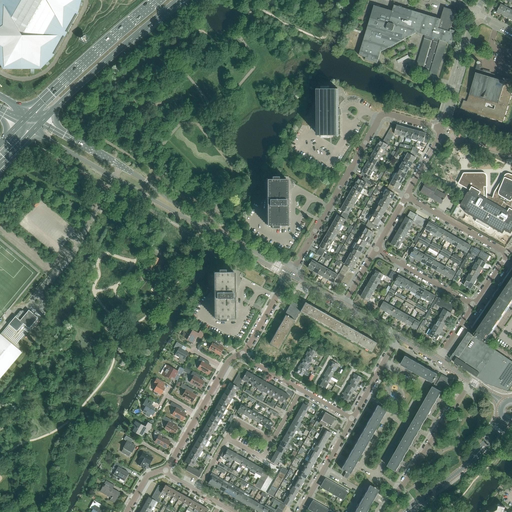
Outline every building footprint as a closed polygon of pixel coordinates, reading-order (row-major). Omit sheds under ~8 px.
[(0,0),(0,64),(3,69),(40,69),(54,55),(78,13),(81,0),(0,0)] [(366,0),(366,1),(361,8),(372,12),(374,5),(381,8),(386,0),(366,0)] [(497,12),(503,15),(507,7),(501,4),(497,12)] [(422,70),(430,73),(429,75),(437,78),(447,42),(451,43),(455,31),(454,31),(457,22),(453,21),(456,11),(444,8),(441,19),(394,5),(392,11),(381,8),(374,5),(372,12),(359,55),(366,58),(365,60),(377,64),(381,52),(416,33),(426,36),(425,39),(424,38),(424,39),(415,71),(414,70),(414,71),(422,73),(421,73),(422,70)] [(503,15),(509,18),(511,11),(511,10),(507,7),(503,15)] [(511,92),(511,79),(480,70),(480,62),(478,61),(478,62),(474,74),(475,74),(471,87),(469,86),(468,89),(471,90),(469,95),(470,95),(468,102),(464,100),(460,108),(472,113),(503,122),(509,102),(504,101),(506,94),(511,95),(511,92)] [(338,135),(338,115),(340,115),(339,112),(338,112),(338,89),(329,89),(329,86),(323,86),(323,89),(318,89),(318,136),(323,135),(323,138),(330,138),(330,135),(338,135)] [(394,134),(400,136),(403,127),(397,125),(396,129),(394,134)] [(400,136),(406,137),(408,128),(403,127),(400,136)] [(406,137),(412,139),(414,130),(408,128),(406,137)] [(412,139),(417,140),(420,132),(414,130),(412,139)] [(420,132),(417,140),(423,142),(426,133),(420,132)] [(380,140),(377,146),(385,150),(388,145),(383,142),(380,140)] [(377,146),(374,151),(382,155),(385,150),(377,146)] [(371,156),(379,161),(382,155),(374,151),(371,156)] [(408,153),(405,158),(413,163),(416,157),(415,157),(410,154),(408,153)] [(379,161),(371,156),(368,161),(376,166),(379,161)] [(405,158),(402,163),(410,168),(413,163),(405,158)] [(368,161),(365,167),(373,171),(376,166),(368,161)] [(399,169),(407,173),(410,168),(402,163),(399,169)] [(365,167),(364,167),(363,168),(363,170),(362,172),(361,175),(369,179),(371,176),(370,176),(373,171),(365,167)] [(399,169),(396,174),(404,178),(407,173),(399,169)] [(459,183),(459,184),(470,190),(468,192),(463,199),(460,205),(466,208),(464,212),(477,219),(475,222),(489,229),(490,227),(503,234),(504,230),(511,234),(511,231),(511,217),(511,216),(511,174),(510,174),(509,174),(508,174),(507,174),(506,174),(505,175),(504,176),(495,191),(494,192),(493,197),(487,195),(487,191),(484,191),(484,187),(487,187),(487,177),(487,176),(486,175),(486,174),(485,174),(485,173),(484,173),(483,173),(482,173),(464,173),(463,173),(463,174),(459,182),(459,183)] [(396,174),(393,179),(401,184),(404,178),(396,174)] [(267,225),(272,225),(272,228),(278,228),(278,225),(286,225),(286,179),(278,179),(278,176),(271,177),(271,179),(267,179),(267,225)] [(362,180),(359,178),(356,184),(363,188),(366,183),(362,180)] [(393,179),(390,184),(395,187),(398,189),(401,184),(393,179)] [(432,197),(440,202),(441,200),(444,201),(448,192),(427,180),(421,192),(431,198),(432,197)] [(363,188),(356,184),(353,189),(360,193),(363,188)] [(353,189),(350,194),(357,199),(360,193),(353,189)] [(387,190),(384,195),(392,199),(395,194),(392,192),(387,190)] [(350,194),(347,199),(355,204),(357,199),(350,194)] [(384,195),(381,200),(389,205),(392,199),(384,195)] [(347,199),(344,205),(352,209),(355,204),(347,199)] [(381,200),(378,205),(386,210),(389,205),(381,200)] [(352,209),(344,205),(341,210),(344,212),(348,214),(349,214),(352,209)] [(375,211),(383,215),(386,210),(378,205),(375,211)] [(383,215),(375,211),(372,216),(380,220),(383,215)] [(414,222),(418,224),(422,226),(425,220),(419,216),(418,215),(417,214),(416,214),(410,211),(407,218),(414,222)] [(338,215),(335,220),(343,225),(345,220),(346,219),(341,217),(338,215)] [(372,216),(369,221),(374,224),(377,226),(380,220),(372,216)] [(406,217),(403,222),(411,227),(414,222),(407,218),(406,217)] [(335,220),(332,226),(340,230),(343,225),(335,220)] [(429,235),(430,233),(431,232),(434,225),(433,224),(433,223),(430,221),(429,222),(425,230),(428,231),(427,232),(427,233),(429,235)] [(403,222),(400,228),(408,232),(411,227),(403,222)] [(435,224),(435,225),(434,225),(431,232),(430,233),(433,234),(432,236),(434,237),(436,235),(440,228),(438,227),(439,226),(435,224)] [(332,226),(329,231),(337,235),(340,230),(332,226)] [(365,228),(363,233),(370,237),(373,232),(370,230),(366,228),(365,228)] [(400,228),(397,233),(405,238),(408,232),(400,228)] [(436,235),(441,238),(445,231),(440,228),(436,235)] [(326,236),(334,240),(337,235),(329,231),(326,236)] [(441,238),(446,241),(450,234),(445,231),(441,238)] [(370,237),(363,233),(360,238),(367,243),(370,237)] [(397,233),(394,238),(402,243),(405,238),(397,233)] [(446,241),(451,244),(455,237),(450,234),(446,241)] [(326,236),(323,241),(331,246),(334,240),(326,236)] [(460,240),(455,237),(451,244),(457,247),(460,240)] [(357,243),(364,248),(367,243),(360,238),(357,243)] [(402,243),(394,238),(391,244),(399,248),(402,243)] [(457,247),(462,250),(466,243),(460,240),(457,247)] [(331,246),(323,241),(320,247),(326,250),(328,251),(331,246)] [(364,248),(357,243),(354,249),(361,253),(364,248)] [(466,243),(462,250),(467,253),(471,246),(466,243)] [(471,254),(469,253),(468,253),(467,255),(475,259),(476,257),(478,258),(486,262),(490,256),(479,249),(478,250),(475,248),(471,254)] [(354,249),(351,254),(358,258),(361,253),(354,249)] [(410,256),(415,259),(419,252),(414,249),(410,256)] [(415,259),(420,262),(424,255),(419,252),(415,259)] [(358,258),(351,254),(348,259),(356,263),(358,258)] [(145,267),(152,271),(159,258),(152,255),(145,267)] [(420,262),(426,265),(429,258),(424,255),(420,262)] [(475,259),(473,262),(475,264),(475,263),(483,268),(486,263),(486,262),(478,258),(476,257),(475,259)] [(429,258),(426,265),(431,268),(435,261),(429,258)] [(356,263),(348,259),(345,264),(352,269),(356,263)] [(308,268),(313,271),(318,263),(312,260),(308,268)] [(431,268),(436,271),(440,264),(435,261),(431,268)] [(323,266),(318,263),(313,271),(318,274),(323,266)] [(475,264),(472,269),(480,273),(483,268),(475,263),(475,264)] [(436,271),(441,273),(445,267),(440,264),(436,271)] [(318,274),(323,277),(328,269),(323,266),(318,274)] [(441,273),(447,276),(450,270),(445,267),(441,273)] [(219,318),(219,321),(226,321),(225,318),(234,318),(233,272),(225,272),(225,269),(218,269),(218,272),(214,272),(214,318),(219,318)] [(323,277),(329,280),(333,272),(328,269),(323,277)] [(472,269),(469,274),(477,279),(480,273),(472,269)] [(491,332),(511,300),(511,269),(469,333),(474,336),(474,337),(476,338),(476,337),(482,342),(485,338),(486,338),(491,332)] [(384,275),(376,270),(373,276),(381,280),(384,275)] [(450,270),(447,276),(452,279),(456,273),(450,270)] [(338,275),(333,272),(329,280),(334,283),(335,282),(337,278),(338,276),(338,275)] [(477,279),(469,274),(466,279),(474,284),(477,279)] [(399,288),(400,285),(404,278),(399,275),(394,285),(399,288)] [(373,276),(370,281),(378,285),(381,280),(373,276)] [(403,287),(402,289),(404,291),(406,288),(409,281),(404,278),(400,285),(403,287)] [(474,284),(466,279),(463,285),(471,289),(474,284)] [(378,285),(370,281),(367,286),(375,291),(378,285)] [(406,288),(411,291),(415,284),(409,281),(406,288)] [(411,291),(416,294),(420,287),(415,284),(411,291)] [(375,291),(367,286),(364,292),(372,296),(375,291)] [(416,294),(421,297),(425,290),(420,287),(416,294)] [(421,297),(426,300),(430,293),(425,290),(421,297)] [(372,296),(364,292),(361,297),(369,301),(372,296)] [(430,293),(426,300),(432,303),(436,296),(430,293)] [(450,313),(454,307),(439,298),(436,304),(444,309),(450,313)] [(295,320),(300,312),(302,307),(292,301),(284,314),(285,315),(287,316),(287,315),(288,316),(288,317),(295,320)] [(314,320),(319,310),(305,302),(302,307),(300,312),(314,320)] [(389,305),(384,302),(380,308),(385,311),(389,305)] [(385,311),(390,314),(394,308),(389,305),(385,311)] [(390,314),(396,317),(400,311),(394,308),(390,314)] [(444,309),(441,314),(449,319),(452,313),(450,313),(444,309)] [(5,329),(0,334),(19,349),(21,346),(18,343),(30,329),(29,328),(31,325),(38,318),(37,318),(33,314),(33,313),(31,311),(31,312),(30,312),(29,310),(26,313),(20,321),(15,317),(13,320),(11,321),(9,324),(8,325),(5,329)] [(328,328),(334,318),(319,310),(314,320),(328,328)] [(399,319),(401,320),(405,314),(400,311),(396,317),(395,318),(398,320),(398,321),(399,319)] [(401,320),(406,323),(410,317),(405,314),(401,320)] [(438,320),(446,324),(449,319),(441,314),(438,320)] [(286,335),(295,320),(288,317),(287,316),(285,315),(277,330),(286,335)] [(415,320),(410,317),(406,323),(411,326),(415,320)] [(343,336),(348,327),(334,318),(328,328),(343,336)] [(420,323),(415,320),(411,326),(417,329),(420,323)] [(446,324),(438,320),(435,325),(443,329),(446,324)] [(443,329),(435,325),(432,330),(440,335),(443,329)] [(194,331),(192,330),(187,327),(182,336),(187,339),(187,340),(193,343),(198,335),(202,338),(205,332),(198,328),(194,331)] [(357,344),(362,335),(348,327),(343,336),(357,344)] [(278,349),(286,335),(277,330),(269,344),(278,349)] [(440,335),(432,330),(429,336),(437,340),(440,335)] [(485,343),(482,342),(476,337),(476,338),(474,337),(474,336),(469,333),(468,332),(452,356),(450,359),(486,383),(488,384),(489,384),(493,386),(494,386),(508,391),(511,385),(511,361),(495,350),(491,347),(486,344),(485,343)] [(0,378),(19,356),(22,352),(19,349),(0,334),(0,378)] [(371,352),(376,343),(362,335),(357,344),(371,352)] [(211,341),(213,342),(209,349),(219,355),(223,348),(219,345),(221,342),(213,337),(211,341)] [(188,353),(181,349),(183,345),(177,342),(173,348),(178,350),(175,355),(180,358),(179,360),(180,361),(183,362),(188,353)] [(309,348),(306,354),(312,358),(316,352),(309,348)] [(306,354),(302,360),(309,364),(312,358),(306,354)] [(416,374),(421,365),(405,356),(400,365),(416,374)] [(198,368),(208,374),(212,367),(207,365),(209,362),(200,357),(198,361),(199,363),(200,364),(198,368)] [(302,360),(299,366),(305,370),(309,364),(302,360)] [(332,361),(328,367),(335,371),(338,365),(332,361)] [(170,378),(171,376),(174,378),(175,376),(179,379),(184,369),(180,367),(177,371),(167,365),(162,375),(167,378),(168,377),(170,378)] [(437,374),(421,365),(416,374),(432,383),(433,382),(434,379),(435,380),(436,378),(435,378),(437,375),(437,374)] [(305,370),(299,366),(295,373),(302,376),(305,370)] [(328,367),(325,373),(332,377),(335,371),(328,367)] [(202,387),(204,384),(203,383),(204,382),(198,379),(200,375),(193,371),(190,376),(193,378),(190,382),(200,388),(201,387),(202,387)] [(242,380),(247,383),(252,374),(246,371),(245,374),(243,377),(242,379),(242,380)] [(325,373),(321,379),(328,383),(332,377),(325,373)] [(247,383),(252,386),(257,377),(252,374),(247,383)] [(351,380),(358,384),(361,378),(354,374),(351,380)] [(437,385),(435,388),(441,391),(443,388),(445,389),(451,380),(442,375),(441,378),(437,375),(435,378),(436,378),(435,380),(434,379),(433,382),(437,385)] [(252,386),(258,389),(262,380),(257,377),(252,386)] [(155,391),(154,392),(154,393),(155,394),(156,395),(157,395),(157,394),(158,393),(161,395),(164,388),(163,387),(165,383),(156,379),(153,384),(157,386),(154,391),(155,391)] [(328,383),(321,379),(318,385),(325,389),(328,383)] [(258,389),(263,392),(268,383),(262,380),(258,389)] [(347,386),(354,390),(357,386),(359,387),(360,385),(358,384),(351,380),(347,386)] [(184,393),(182,396),(192,402),(193,400),(194,400),(195,399),(195,398),(195,397),(196,395),(192,393),(193,390),(182,383),(180,387),(183,388),(182,389),(183,392),(184,393)] [(230,383),(227,388),(235,393),(238,387),(237,387),(232,384),(230,383)] [(263,392),(268,395),(273,386),(268,383),(263,392)] [(268,395),(274,398),(278,389),(273,386),(268,395)] [(347,386),(344,392),(351,396),(354,390),(347,386)] [(435,388),(433,386),(424,402),(432,407),(441,391),(435,388)] [(227,388),(224,394),(232,398),(235,393),(227,388)] [(274,398),(279,401),(284,392),(278,389),(274,398)] [(284,392),(279,401),(284,404),(289,395),(284,392)] [(344,392),(340,398),(347,402),(349,399),(351,400),(353,397),(344,392)] [(220,399),(229,403),(232,398),(224,394),(220,399)] [(154,407),(151,406),(153,402),(146,399),(143,405),(146,406),(143,411),(146,413),(145,415),(149,417),(150,414),(153,415),(155,411),(153,410),(154,407)] [(217,405),(225,410),(229,403),(220,399),(217,405)] [(175,409),(173,410),(172,412),(173,413),(172,415),(182,420),(186,413),(181,411),(183,408),(172,402),(170,405),(176,408),(175,410),(175,409)] [(300,409),(306,412),(309,407),(310,404),(306,402),(304,404),(303,403),(300,409)] [(414,418),(423,423),(432,407),(424,402),(414,418)] [(214,410),(222,415),(225,410),(217,405),(214,410)] [(237,411),(243,414),(247,408),(241,405),(237,411)] [(386,410),(377,405),(368,421),(377,426),(386,410)] [(243,414),(248,417),(252,411),(247,408),(243,414)] [(297,414),(303,417),(306,412),(300,409),(297,414)] [(211,415),(220,419),(222,415),(214,410),(211,415)] [(248,417),(254,420),(257,414),(252,411),(248,417)] [(335,418),(325,412),(322,411),(321,413),(317,419),(318,419),(320,420),(319,423),(323,425),(329,429),(335,418)] [(254,420),(259,423),(263,417),(257,414),(254,420)] [(300,423),(303,417),(297,414),(294,419),(300,423)] [(208,420),(217,425),(220,419),(211,415),(208,420)] [(165,428),(170,431),(169,431),(172,433),(172,432),(174,433),(175,432),(176,431),(178,427),(172,424),(173,421),(164,416),(163,419),(168,422),(165,428)] [(259,423),(264,426),(268,420),(263,417),(259,423)] [(423,423),(414,418),(405,434),(414,439),(423,423)] [(299,429),(302,424),(300,423),(294,419),(291,424),(297,428),(299,429)] [(205,425),(214,430),(217,425),(208,420),(205,425)] [(268,420),(264,426),(270,430),(274,423),(268,420)] [(377,426),(368,421),(359,437),(368,442),(377,426)] [(132,432),(131,432),(136,435),(137,433),(141,436),(144,431),(148,433),(152,425),(148,423),(145,427),(135,422),(133,426),(135,427),(132,432)] [(298,432),(300,429),(299,429),(297,428),(291,424),(288,430),(294,433),(295,431),(298,432)] [(205,425),(202,431),(211,435),(214,430),(205,425)] [(322,428),(319,434),(322,435),(328,439),(331,433),(328,431),(329,429),(323,425),(321,428),(322,428)] [(165,435),(156,430),(154,433),(154,434),(154,435),(153,436),(154,438),(154,439),(155,439),(156,440),(155,442),(166,448),(170,441),(163,438),(164,435),(165,435)] [(202,431),(201,430),(199,433),(201,434),(199,436),(208,440),(211,435),(202,431)] [(288,430),(285,435),(291,438),(294,433),(288,430)] [(319,434),(316,439),(319,440),(325,444),(328,439),(322,435),(319,434)] [(414,439),(405,434),(396,450),(405,455),(414,439)] [(285,435),(282,440),(288,443),(291,438),(285,435)] [(121,452),(128,456),(131,452),(135,445),(131,443),(133,440),(126,436),(124,439),(127,441),(123,447),(124,448),(121,452)] [(199,436),(196,441),(205,446),(208,440),(199,436)] [(368,442),(359,437),(350,453),(359,458),(368,442)] [(282,440),(279,445),(285,449),(288,450),(291,445),(288,443),(282,440)] [(317,443),(315,441),(313,444),(322,449),(325,444),(319,440),(317,443)] [(196,441),(193,446),(202,451),(205,446),(196,441)] [(313,444),(312,447),(314,448),(313,451),(319,454),(322,449),(313,444)] [(279,445),(276,451),(282,454),(285,449),(279,445)] [(193,446),(190,452),(199,456),(202,451),(193,446)] [(228,461),(229,458),(233,452),(228,449),(227,450),(225,449),(221,456),(226,459),(226,460),(225,460),(228,461)] [(316,459),(319,454),(313,451),(311,449),(310,449),(307,454),(308,455),(310,456),(316,459)] [(405,455),(396,450),(387,466),(396,471),(405,455)] [(276,451),(274,453),(273,456),(279,459),(282,454),(276,451)] [(137,463),(143,467),(146,462),(149,464),(153,458),(149,455),(146,453),(146,454),(143,452),(139,459),(140,459),(137,463)] [(187,457),(196,462),(199,456),(190,452),(187,457)] [(232,460),(235,461),(238,455),(238,454),(236,453),(235,453),(233,452),(229,458),(228,461),(229,461),(231,462),(232,460)] [(359,458),(350,453),(341,469),(345,471),(344,471),(346,472),(350,474),(359,458)] [(235,461),(240,464),(243,458),(238,455),(235,461)] [(313,465),(316,459),(310,456),(308,455),(305,460),(307,461),(313,465)] [(278,466),(280,462),(278,461),(279,459),(273,456),(270,461),(276,464),(278,466)] [(196,462),(187,457),(184,462),(188,465),(191,466),(192,467),(196,462)] [(245,467),(248,461),(243,458),(240,464),(238,466),(241,468),(242,465),(245,467)] [(254,464),(248,461),(245,467),(250,470),(254,464)] [(310,470),(313,465),(307,461),(306,464),(303,462),(301,465),(304,466),(310,470)] [(123,483),(129,473),(128,473),(120,468),(122,466),(123,466),(116,462),(114,466),(117,468),(115,471),(113,475),(117,477),(117,476),(120,477),(119,481),(123,483)] [(254,475),(256,473),(259,467),(254,464),(250,470),(249,472),(254,475)] [(304,466),(301,472),(307,475),(310,470),(304,466)] [(261,476),(262,473),(264,470),(259,467),(256,473),(254,475),(259,478),(261,476)] [(296,476),(298,477),(304,480),(307,475),(301,472),(299,470),(296,476)] [(217,480),(219,477),(211,473),(210,476),(212,477),(208,483),(208,484),(211,486),(211,485),(214,486),(217,480)] [(298,477),(296,476),(293,481),(301,485),(304,480),(298,477)] [(224,480),(219,477),(217,480),(214,486),(219,489),(224,480)] [(327,491),(343,500),(347,492),(324,479),(320,486),(322,487),(322,488),(327,491)] [(224,492),(229,483),(224,480),(219,489),(224,492)] [(111,498),(110,500),(114,503),(118,495),(111,491),(114,485),(106,481),(100,491),(111,498)] [(301,485),(293,481),(290,486),(298,491),(301,485)] [(229,495),(233,489),(234,486),(231,485),(229,483),(224,492),(229,495)] [(161,493),(166,496),(171,488),(165,485),(163,488),(162,491),(161,493)] [(373,487),(370,485),(360,501),(369,506),(378,490),(375,488),(375,487),(374,487),(373,487)] [(234,498),(238,492),(239,490),(234,486),(233,489),(229,495),(234,498)] [(290,486),(289,486),(288,488),(291,490),(289,493),(295,496),(298,491),(290,486)] [(166,496),(171,499),(176,491),(171,488),(166,496)] [(238,492),(234,498),(237,499),(236,501),(239,502),(239,501),(240,501),(243,495),(244,492),(239,490),(238,492)] [(181,494),(176,491),(171,499),(177,502),(181,494)] [(285,493),(283,496),(286,498),(292,501),(295,496),(289,493),(288,495),(285,493)] [(177,502),(182,505),(187,497),(181,494),(177,502)] [(240,501),(245,504),(248,498),(243,495),(240,501)] [(250,507),(254,501),(251,499),(252,496),(250,495),(248,497),(248,498),(245,504),(250,507)] [(286,498),(283,496),(282,498),(285,500),(283,503),(289,506),(292,501),(286,498)] [(146,502),(153,506),(156,501),(151,498),(149,497),(146,502)] [(182,505),(188,508),(192,500),(187,497),(182,505)] [(190,511),(192,511),(193,511),(198,503),(196,502),(196,501),(193,499),(192,500),(188,508),(187,510),(190,511)] [(106,511),(99,508),(101,505),(94,500),(90,507),(93,509),(91,511),(106,511)] [(254,501),(250,507),(255,510),(259,504),(254,501)] [(264,507),(261,505),(263,502),(260,501),(259,504),(255,510),(257,511),(256,511),(261,511),(264,507)] [(310,510),(313,511),(331,511),(312,501),(308,508),(310,509),(310,510)] [(365,511),(369,506),(360,501),(354,511),(365,511)] [(143,507),(150,511),(153,506),(146,502),(143,507)] [(193,511),(194,511),(199,511),(203,506),(198,503),(193,511)]
